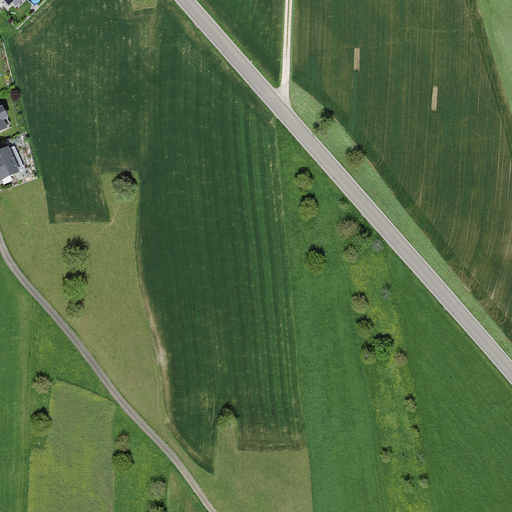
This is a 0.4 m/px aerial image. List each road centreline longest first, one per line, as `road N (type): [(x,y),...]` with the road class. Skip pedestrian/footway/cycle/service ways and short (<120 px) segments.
road 1 (tertiary): [(183,0),(511,371)]
road 2 (track): [(0,230),(12,263),(213,511)]
